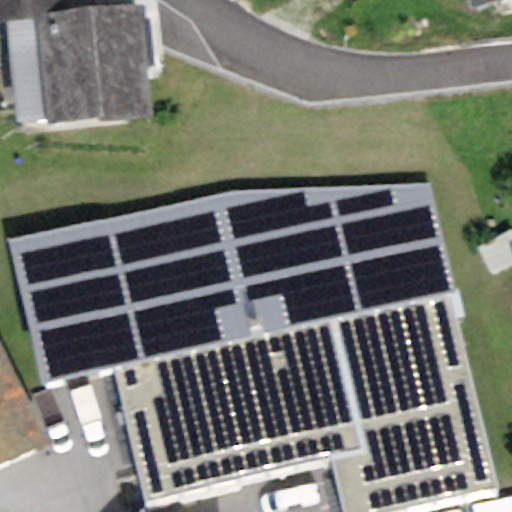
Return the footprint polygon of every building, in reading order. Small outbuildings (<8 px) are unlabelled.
[(53,0),(0,0),(0,15),(55,11),(53,0)] [(511,0),(469,0),(475,23),(511,14),(511,0)] [(38,24),(48,118),(144,109),(134,14),(38,24)] [(231,200),(21,246),(50,378),(116,363),(146,496),(334,455),(346,511),(379,511),(488,488),(421,191),(231,200)] [(0,355),(0,471),(47,448),(0,355)]
